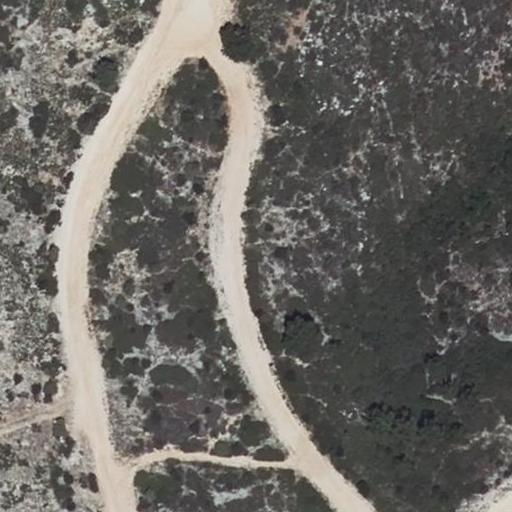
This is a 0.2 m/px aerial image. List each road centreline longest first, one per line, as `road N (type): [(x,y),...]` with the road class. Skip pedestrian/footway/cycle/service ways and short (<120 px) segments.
road 1 (track): [(358,511),(308,461),(258,366),(224,258),(245,121),(232,73),(187,5)]
road 2 (track): [(187,5),(109,131),(78,205),(73,283),(93,396)]
road 3 (track): [(93,396),(125,511)]
